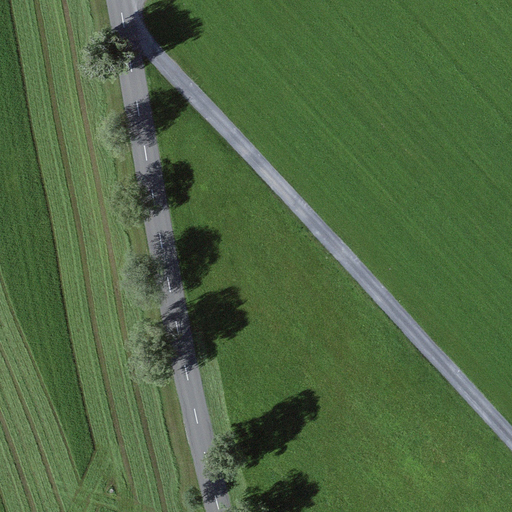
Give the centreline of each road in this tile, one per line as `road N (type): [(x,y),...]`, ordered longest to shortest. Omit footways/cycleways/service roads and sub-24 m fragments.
road 1 (track): [(124,25),(511,440)]
road 2 (tertiary): [(121,0),(187,364),(223,511)]
